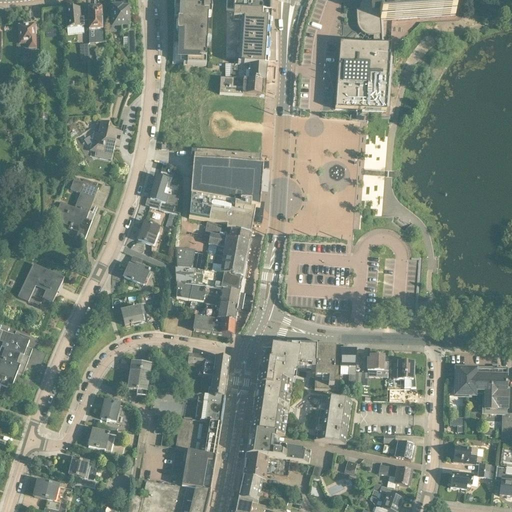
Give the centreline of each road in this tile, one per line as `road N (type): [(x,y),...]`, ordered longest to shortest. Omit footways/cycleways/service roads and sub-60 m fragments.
road 1 (residential): [(147,0),(150,88),(133,184),(27,442)]
road 2 (tertiary): [(262,317),(292,0)]
road 3 (residential): [(246,355),(135,344),(97,374),(64,444),(27,442)]
road 4 (residential): [(436,341),(310,334),(262,317)]
road 5 (residential): [(432,471),(279,444),(277,456)]
road 6 (tertiary): [(218,511),(246,355)]
road 7 (residential): [(432,471),(436,341)]
